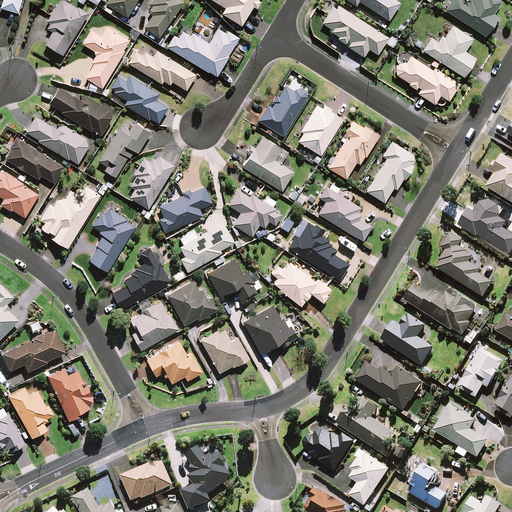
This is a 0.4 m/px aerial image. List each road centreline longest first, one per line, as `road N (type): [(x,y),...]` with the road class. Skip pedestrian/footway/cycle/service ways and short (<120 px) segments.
road 1 (residential): [(261,409),(317,374),(455,153)]
road 2 (residential): [(0,240),(70,296),(147,427)]
road 3 (residential): [(273,38),(455,153)]
road 4 (residential): [(0,497),(147,427)]
